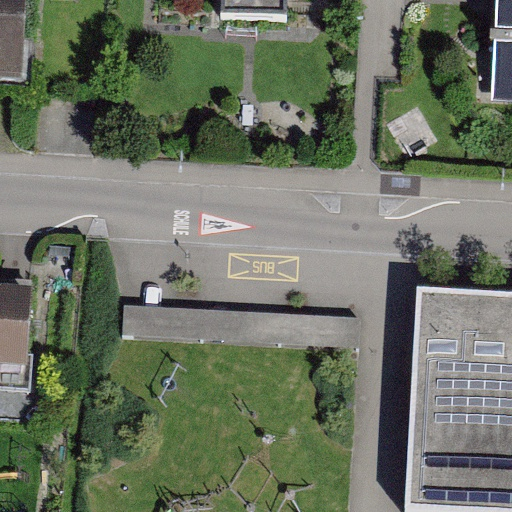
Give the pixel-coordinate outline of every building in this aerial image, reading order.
[(0,0),(0,96),(19,97),(22,0),(0,0)] [(511,0),(500,0),(495,104),(511,105),(511,0)] [(511,511),(511,305),(418,301),(407,511),(511,511)] [(27,306),(0,304),(0,379),(23,381),(27,306)] [(127,311),(125,342),(359,352),(360,321),(127,311)]
